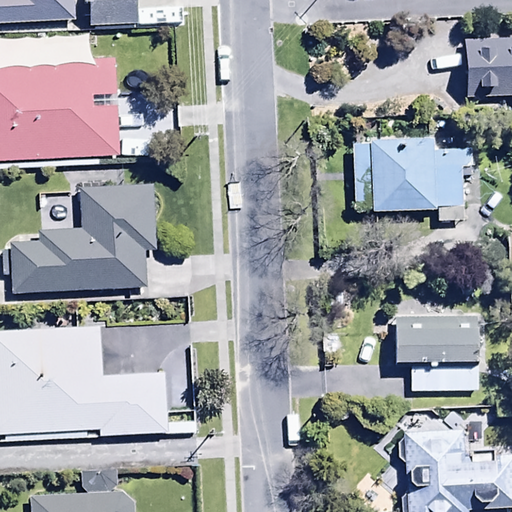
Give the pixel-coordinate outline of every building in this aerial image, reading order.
[(0,0),(0,28),(74,27),(73,0),(0,0)] [(134,0),(87,0),(89,34),(136,32),(134,0)] [(511,100),(511,42),(464,45),(467,104),(511,100)] [(0,70),(0,166),(117,161),(113,65),(0,70)] [(437,144),(368,146),(368,151),(352,151),(353,217),(369,216),(369,221),(438,220),(438,228),(464,227),(463,176),(470,176),(470,154),(437,155),(437,144)] [(10,248),(12,299),(145,294),(144,255),(154,255),(151,191),(106,193),(106,210),(77,211),(78,236),(36,238),(36,247),(10,248)] [(409,397),(478,395),(475,319),(393,322),(395,370),(408,370),(409,397)] [(99,330),(0,335),(0,442),(97,437),(97,444),(168,440),(164,377),(101,381),(99,330)] [(463,438),(403,440),(404,448),(397,448),(398,470),(403,470),(404,511),(511,511),(511,458),(463,460),(463,438)] [(80,502),(29,504),(29,511),(130,511),(130,494),(117,495),(116,476),(79,477),(80,502)]
